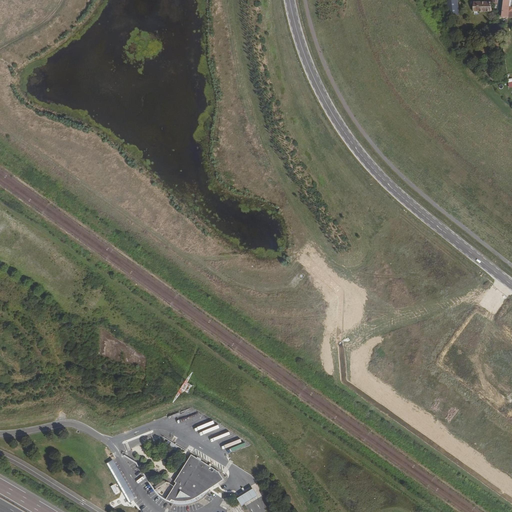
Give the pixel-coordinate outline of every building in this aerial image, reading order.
[(447,0),(449,16),(461,15),(458,0),(447,0)] [(511,7),(510,7),(511,0),(508,0),(503,0),(502,17),(511,18),(511,7)] [(471,2),(470,11),(488,11),(488,2),(471,2)] [(171,442),(169,446),(176,450),(178,447),(171,442)] [(218,472),(192,456),(175,482),(178,484),(176,487),(175,487),(167,500),(169,501),(171,501),(172,500),(174,500),(176,501),(178,502),(181,502),(183,502),(185,502),(187,501),(192,500),(196,499),(224,480),(218,472)] [(259,495),(254,488),(246,492),(238,497),(243,505),(251,500),(259,495)]
